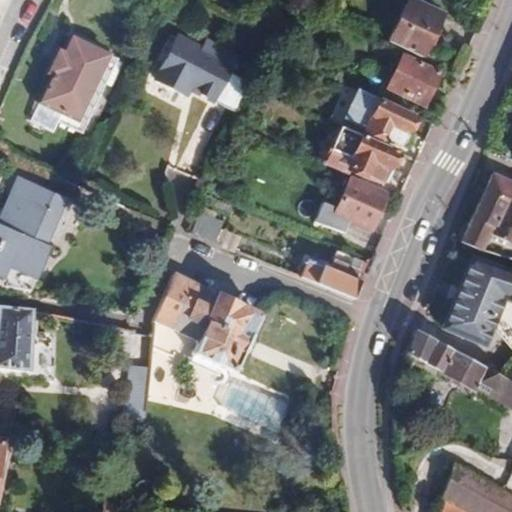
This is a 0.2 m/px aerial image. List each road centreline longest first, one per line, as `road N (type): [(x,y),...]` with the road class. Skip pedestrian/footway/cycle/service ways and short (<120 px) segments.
road 1 (secondary): [(378,322),(511,12)]
road 2 (residential): [(378,322),(172,240)]
road 3 (secondary): [(373,511),(361,391),(378,322)]
